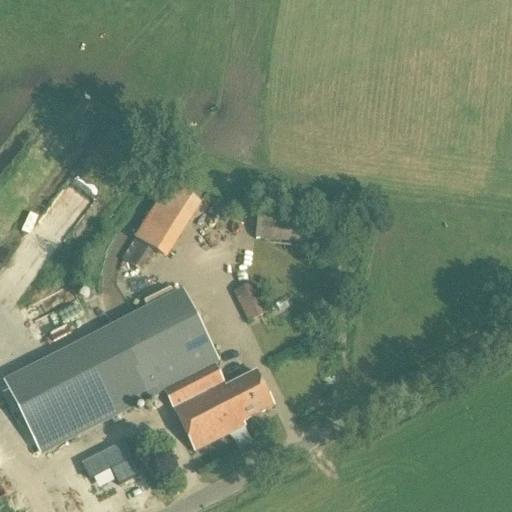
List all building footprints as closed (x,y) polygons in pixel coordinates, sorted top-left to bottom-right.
[(196,167),(191,174),(208,184),(212,177),(196,167)] [(135,240),(154,252),(166,260),(201,206),(169,186),(135,240)] [(257,221),(255,239),(311,246),(313,228),(257,221)] [(336,229),(334,238),(347,240),(348,230),(336,229)] [(154,252),(135,240),(121,260),(141,272),(154,252)] [(233,293),(249,324),(268,314),(252,284),(233,293)] [(156,397),(165,393),(215,366),(218,364),(185,297),(3,387),(38,456),(156,397)] [(0,319),(1,321),(10,312),(0,303),(0,319)] [(215,366),(165,393),(195,454),(222,441),(211,418),(235,406),(226,390),(215,366)] [(257,375),(226,390),(235,406),(211,418),(222,441),(246,429),(243,425),(274,409),(257,375)] [(122,511),(132,511),(157,500),(138,459),(121,466),(131,487),(114,495),(122,511)]
